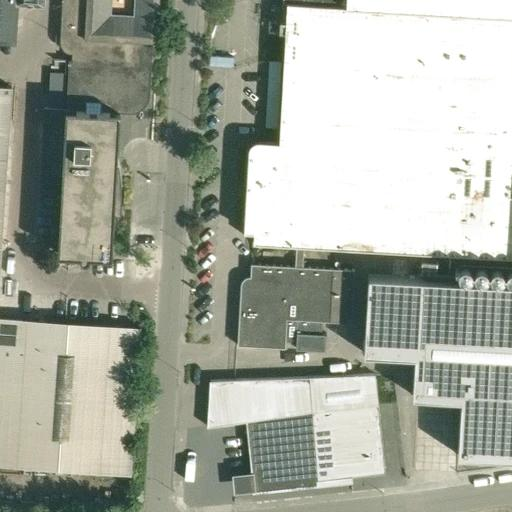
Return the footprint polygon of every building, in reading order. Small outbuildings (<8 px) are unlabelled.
[(17,0),(0,0),(0,33),(15,34),(17,0)] [(60,0),(59,35),(59,38),(60,40),(62,42),(64,44),(66,45),(68,46),(70,47),(70,53),(66,53),(63,103),(44,101),(39,168),(63,170),(58,252),(108,255),(111,212),(118,212),(119,191),(118,174),(117,165),(120,111),(126,112),(147,93),(150,40),(155,40),(157,0),(60,0)] [(511,0),(348,0),(349,5),(289,2),(281,141),(256,141),(255,151),(250,151),(245,231),(255,232),(254,241),(298,244),(297,267),(252,265),(250,286),(241,286),(238,346),(287,349),(287,341),(296,341),(295,348),(325,349),(326,332),(321,332),(322,322),(353,324),(357,271),(305,268),(306,244),(511,256),(511,0)] [(0,84),(0,265),(12,85),(0,84)] [(511,457),(511,282),(368,275),(364,353),(414,355),(412,395),(461,398),(457,455),(511,457)] [(141,326),(0,315),(0,463),(130,472),(141,326)] [(317,479),(334,477),(350,476),(350,482),(352,481),(351,476),(385,472),(375,373),(210,379),(207,425),(245,420),(250,469),(252,492),(253,491),(318,484),(317,479)]
